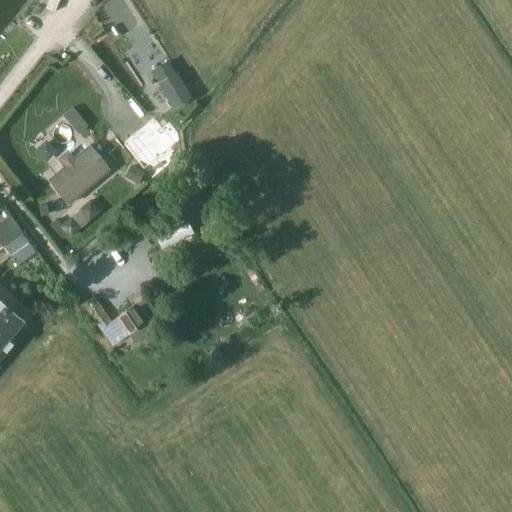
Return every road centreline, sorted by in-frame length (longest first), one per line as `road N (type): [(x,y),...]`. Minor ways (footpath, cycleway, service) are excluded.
road 1 (unknown): [(0,186),(75,276),(140,266)]
road 2 (track): [(77,0),(0,99)]
